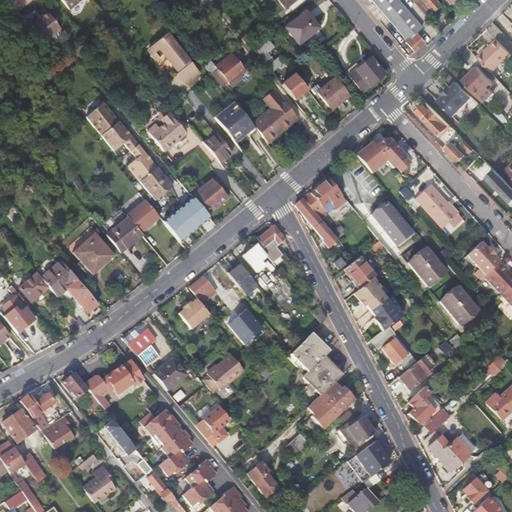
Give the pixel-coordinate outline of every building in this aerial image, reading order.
[(28,3),(26,0),(9,0),(19,11),(28,3)] [(61,0),(70,10),(74,6),(81,0),(61,0)] [(278,0),(286,9),(296,0),(278,0)] [(397,0),(371,0),(399,32),(406,26),(414,34),(416,32),(416,33),(422,28),(397,0)] [(420,0),(431,12),(440,5),(435,0),(420,0)] [(305,12),(285,28),(297,44),(318,29),(305,12)] [(47,13),(41,18),(55,34),(61,29),(47,13)] [(55,34),(41,18),(31,26),(45,42),(55,34)] [(425,43),(416,33),(416,32),(414,34),(406,26),(399,32),(407,41),(406,42),(414,52),(425,43)] [(167,34),(156,42),(189,82),(200,73),(167,34)] [(498,40),(479,59),(492,73),(511,54),(498,40)] [(189,82),(156,42),(149,48),(158,60),(164,56),(187,84),(189,82)] [(267,52),(260,57),(267,66),(270,63),(273,61),(274,60),(267,52)] [(217,69),(211,74),(220,85),(221,87),(228,81),(230,84),(246,71),(232,53),(215,66),(217,69)] [(294,101),(307,91),(307,90),(280,56),(274,60),(273,61),(289,80),(286,82),(282,85),(294,101)] [(356,62),(344,73),(361,93),(365,90),(369,87),(369,88),(385,75),(370,58),(360,67),(356,62)] [(204,66),(211,74),(217,69),(215,66),(211,61),(204,66)] [(278,73),(270,63),(267,66),(275,76),(278,73)] [(479,67),(463,82),(481,101),(483,103),(494,92),(488,86),(493,82),(479,67)] [(286,82),(278,73),(275,76),(282,85),(286,82)] [(211,74),(207,77),(210,80),(212,79),(218,87),(220,85),(211,74)] [(334,79),(317,93),(331,111),(348,97),(334,79)] [(439,102),(454,117),(473,98),(458,83),(452,89),(451,88),(444,95),(445,96),(439,102)] [(511,95),(511,94),(504,86),(497,92),(505,102),(511,95)] [(271,109),(252,124),(259,133),(268,143),(278,135),(276,132),(296,116),(285,103),(284,104),(273,91),(263,99),(271,109)] [(181,98),(174,104),(177,108),(184,102),(181,98)] [(217,116),(218,118),(227,111),(229,114),(237,107),(233,102),(217,116)] [(227,111),(218,118),(239,144),(255,130),(258,134),(259,133),(252,124),(236,105),(234,102),(233,102),(237,107),(229,114),(227,111)] [(101,136),(118,121),(103,103),(86,117),(101,136)] [(450,126),(428,103),(418,113),(439,136),(450,126)] [(148,131),(164,151),(172,145),(186,133),(170,116),(163,122),(165,124),(159,128),(156,125),(148,131)] [(276,132),(278,135),(298,119),(296,116),(276,132)] [(239,144),(218,118),(217,119),(215,117),(214,118),(237,145),(239,144)] [(130,151),(138,145),(118,121),(101,136),(114,151),(124,143),(130,151)] [(213,133),(202,142),(204,144),(215,135),(213,133)] [(216,134),(215,135),(230,154),(232,153),(216,134)] [(215,135),(204,144),(217,160),(220,163),(230,154),(215,135)] [(371,173),(371,174),(386,161),(393,169),(395,167),(401,173),(411,163),(388,139),(383,139),(375,147),(371,142),(356,156),(365,167),(371,173)] [(452,143),(445,150),(457,162),(465,155),(452,143)] [(140,182),(157,168),(138,145),(130,151),(136,158),(127,167),(140,182)] [(172,145),(164,151),(166,153),(173,147),(172,145)] [(140,182),(155,201),(173,186),(157,168),(140,182)] [(327,179),(303,199),(320,219),(326,214),(324,212),(325,211),(322,208),(329,201),(333,206),(335,209),(345,201),(327,179)] [(212,180),(193,195),(208,213),(226,198),(212,180)] [(457,214),(447,204),(430,186),(415,200),(441,229),(457,214)] [(163,222),(180,243),(210,218),(190,194),(183,200),(185,203),(163,222)] [(303,199),(303,198),(297,203),(294,205),(296,208),(322,239),(321,240),(327,246),(336,238),(320,219),(303,199)] [(145,201),(126,216),(128,218),(140,233),(159,218),(145,201)] [(325,212),(333,206),(329,201),(322,208),(325,211),(325,212)] [(370,215),(395,245),(410,233),(385,202),(370,215)] [(359,229),(365,225),(349,205),(342,210),(354,224),(354,223),(359,229)] [(128,218),(107,235),(121,252),(142,235),(140,233),(128,218)] [(266,256),(272,263),(281,255),(275,247),(285,240),(274,225),(257,239),(264,247),(261,250),(266,256)] [(92,275),(114,255),(94,233),(72,252),(92,275)] [(410,233),(395,245),(398,248),(413,235),(410,233)] [(487,248),(481,242),(467,254),(466,254),(474,263),(478,268),(473,272),(480,279),(483,276),(498,263),(499,262),(493,255),(494,255),(488,247),(487,248)] [(260,261),(266,256),(261,250),(256,244),(242,256),(256,273),(264,266),(260,261)] [(426,248),(419,254),(407,263),(426,286),(432,281),(444,271),(426,248)] [(466,254),(464,256),(472,265),(474,263),(466,254)] [(359,288),(372,278),(375,276),(359,257),(343,269),(359,288)] [(227,273),(239,287),(251,278),(234,258),(229,263),(233,268),(227,273)] [(339,258),(333,263),(338,269),(344,264),(339,258)] [(97,304),(61,261),(40,278),(48,287),(56,297),(67,288),(87,312),(97,304)] [(498,263),(483,276),(500,295),(511,284),(511,275),(510,276),(506,271),(498,263)] [(246,296),(239,287),(227,273),(219,264),(211,271),(228,292),(233,287),(242,299),(246,296)] [(40,278),(36,273),(19,288),(30,302),(48,287),(40,278)] [(202,303),(213,293),(211,291),(215,287),(212,284),(213,283),(206,274),(189,288),(196,296),(202,303)] [(261,278),(255,283),(262,293),(268,287),(261,278)] [(372,278),(359,288),(352,294),(357,300),(360,298),(365,305),(370,311),(385,298),(377,289),(380,287),(372,278)] [(511,284),(500,295),(511,309),(511,284)] [(457,286),(451,291),(439,301),(458,325),(464,320),(476,310),(457,286)] [(15,296),(2,306),(22,330),(35,320),(15,296)] [(392,308),(385,298),(370,311),(375,317),(380,323),(378,325),(382,330),(388,326),(394,321),(402,314),(395,306),(392,308)] [(210,316),(197,301),(191,305),(190,304),(184,309),(185,310),(179,315),(192,331),(210,316)] [(320,306),(312,313),(320,323),(326,318),(320,306)] [(241,313),(258,334),(262,330),(246,310),(241,313)] [(244,345),(258,334),(241,313),(239,315),(234,319),(228,325),(244,345)] [(0,343),(9,335),(0,323),(0,343)] [(147,329),(128,344),(143,362),(146,367),(158,356),(149,345),(155,340),(147,329)] [(327,344),(313,330),(302,342),(291,352),(290,354),(308,371),(323,356),(325,354),(329,350),(325,346),(327,344)] [(377,334),(372,338),(368,342),(374,348),(383,341),(377,334)] [(402,344),(396,336),(381,348),(394,365),(407,355),(399,345),(402,344)] [(397,377),(409,390),(429,373),(427,371),(435,365),(425,353),(418,360),(415,361),(413,363),(397,377)] [(207,375),(201,380),(212,394),(218,389),(219,391),(243,372),(229,355),(205,374),(207,375)] [(308,371),(302,377),(320,394),(334,381),(344,372),(329,358),(327,360),(323,356),(308,371)] [(153,375),(165,390),(184,373),(172,358),(153,375)] [(498,364),(493,359),(486,367),(493,375),(498,370),(495,367),(498,364)] [(105,378),(112,387),(116,394),(131,383),(133,386),(142,379),(135,369),(129,361),(129,360),(119,367),(119,366),(104,377),(105,378)] [(76,397),(86,390),(73,374),(61,383),(68,392),(70,390),(76,397)] [(95,376),(84,384),(93,395),(100,404),(104,409),(108,405),(101,396),(108,390),(100,381),(97,377),(95,376)] [(108,390),(112,387),(105,378),(100,381),(108,390)] [(322,430),(356,399),(343,386),(341,388),(335,381),(334,381),(320,394),(306,408),(312,415),(310,417),(322,430)] [(501,420),(511,410),(510,409),(511,407),(511,384),(499,396),(495,393),(485,402),(501,420)] [(439,405),(422,387),(406,403),(411,409),(406,414),(416,425),(420,422),(423,425),(426,422),(424,419),(439,405)] [(110,402),(118,397),(112,389),(105,395),(110,402)] [(196,391),(179,406),(183,411),(200,396),(196,391)] [(32,420),(38,428),(41,431),(44,429),(48,427),(38,414),(41,412),(54,402),(48,393),(34,403),(28,394),(19,401),(31,419),(32,420)] [(95,408),(100,404),(93,395),(88,399),(95,408)] [(195,425),(206,438),(211,434),(218,442),(227,435),(220,427),(229,420),(218,406),(195,425)] [(17,443),(38,428),(32,420),(29,422),(20,409),(2,423),(17,443)] [(154,417),(143,427),(145,428),(149,431),(150,432),(153,434),(156,436),(159,437),(162,439),(167,441),(180,430),(177,426),(178,426),(176,423),(177,422),(171,414),(168,413),(167,412),(164,409),(154,417)] [(150,412),(138,421),(143,427),(154,417),(150,412)] [(346,437),(357,453),(374,441),(370,435),(374,432),(362,415),(346,427),(351,434),(346,437)] [(44,429),(41,431),(49,443),(53,449),(73,437),(68,429),(71,427),(64,416),(48,427),(44,429)] [(111,420),(105,425),(126,450),(128,448),(137,460),(135,467),(139,468),(144,475),(145,475),(152,469),(128,440),(111,420)] [(145,428),(143,427),(157,444),(160,442),(163,446),(160,448),(167,457),(158,465),(167,476),(172,472),(173,473),(188,461),(184,456),(182,454),(182,452),(191,444),(187,439),(188,438),(186,435),(187,434),(183,429),(181,431),(180,430),(167,441),(162,439),(159,437),(156,436),(153,434),(150,432),(149,431),(145,428)] [(206,438),(212,447),(218,442),(211,434),(206,438)] [(440,435),(428,446),(449,471),(474,449),(461,434),(448,445),(440,435)] [(357,453),(354,455),(369,476),(389,462),(379,449),(382,447),(377,439),(374,441),(357,453)] [(52,453),(55,451),(55,450),(54,450),(53,449),(49,443),(46,445),(52,453)] [(55,450),(55,451),(70,472),(77,467),(61,445),(54,450),(55,450)] [(13,448),(0,457),(0,460),(7,471),(9,474),(16,469),(16,470),(25,464),(21,460),(13,448)] [(25,464),(37,482),(45,477),(30,454),(21,460),(25,464)] [(84,461),(79,465),(82,470),(91,463),(88,458),(84,461)] [(207,459),(200,463),(198,464),(198,467),(184,478),(191,487),(181,495),(190,506),(196,502),(197,503),(212,491),(208,486),(207,486),(205,484),(205,482),(215,474),(211,468),(213,467),(207,459)] [(266,474),(269,472),(260,462),(258,464),(245,474),(265,499),(278,488),(266,474)] [(93,473),(96,478),(96,477),(97,478),(107,472),(103,466),(93,473)] [(145,475),(144,475),(136,482),(139,486),(142,483),(146,488),(149,486),(152,489),(154,487),(165,501),(169,498),(179,511),(183,511),(185,511),(152,470),(150,472),(152,474),(147,478),(145,475)] [(499,471),(495,474),(502,481),(508,475),(505,473),(503,475),(499,471)] [(82,487),(93,503),(100,498),(102,501),(109,496),(108,495),(115,490),(110,483),(107,479),(110,477),(107,472),(97,478),(96,477),(96,478),(82,487)] [(475,478),(462,489),(467,495),(466,496),(472,503),(486,490),(475,478)] [(22,481),(16,485),(20,490),(20,491),(22,493),(26,499),(34,510),(35,511),(41,511),(37,505),(38,505),(27,489),(28,488),(22,481)] [(242,503),(243,502),(239,498),(241,497),(233,486),(222,494),(223,495),(220,498),(208,507),(212,511),(247,511),(243,507),(244,506),(242,503)] [(354,511),(365,511),(377,503),(364,488),(355,496),(350,490),(341,496),(354,511)] [(20,491),(3,502),(5,504),(8,509),(12,506),(14,508),(26,499),(22,493),(20,491)] [(499,511),(501,511),(487,497),(472,511),(499,511)]
